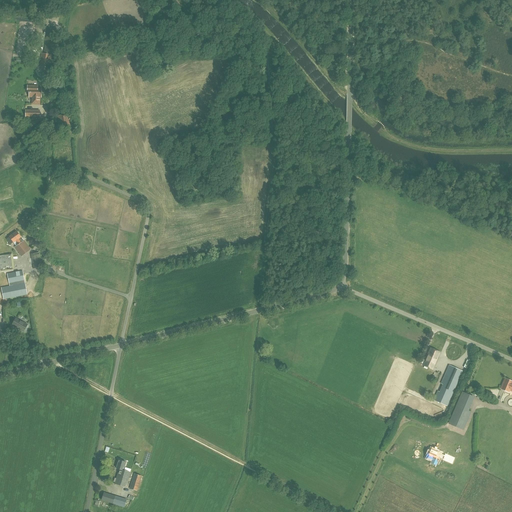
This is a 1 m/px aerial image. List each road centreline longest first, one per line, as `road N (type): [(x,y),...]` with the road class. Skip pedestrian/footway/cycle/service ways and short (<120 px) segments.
road 1 (track): [(336,511),(49,362)]
road 2 (unclassified): [(342,285),(351,0)]
road 3 (unclassified): [(120,345),(149,215),(77,180),(40,177)]
road 4 (unclassified): [(120,345),(342,285)]
road 5 (unclassified): [(511,360),(342,285)]
road 6 (unclassified): [(86,511),(120,345)]
road 7 (track): [(360,112),(255,0)]
road 8 (track): [(511,150),(443,151),(387,132)]
